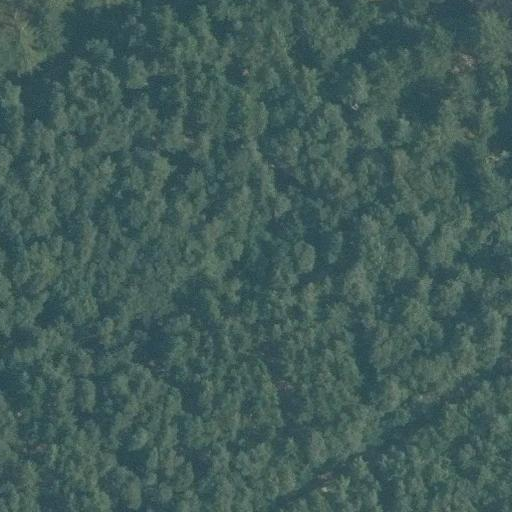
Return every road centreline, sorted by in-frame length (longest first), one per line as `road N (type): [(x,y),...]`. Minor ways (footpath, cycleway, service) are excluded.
road 1 (track): [(511,381),(274,511)]
road 2 (track): [(0,99),(178,0)]
